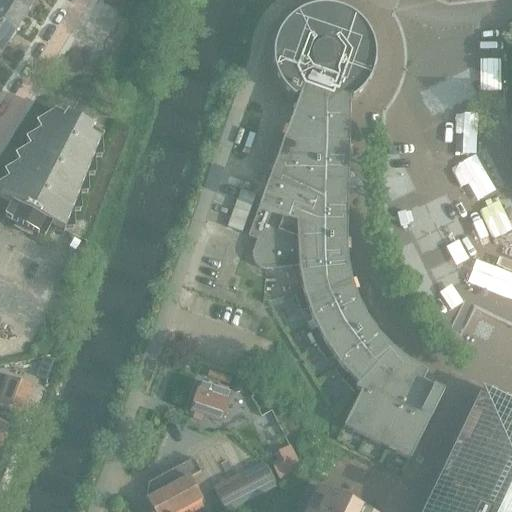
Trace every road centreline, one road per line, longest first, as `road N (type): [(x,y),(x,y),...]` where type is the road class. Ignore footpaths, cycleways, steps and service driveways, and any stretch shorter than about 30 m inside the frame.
road 1 (residential): [(95,511),(261,31),(280,0)]
road 2 (residential): [(0,132),(83,0)]
